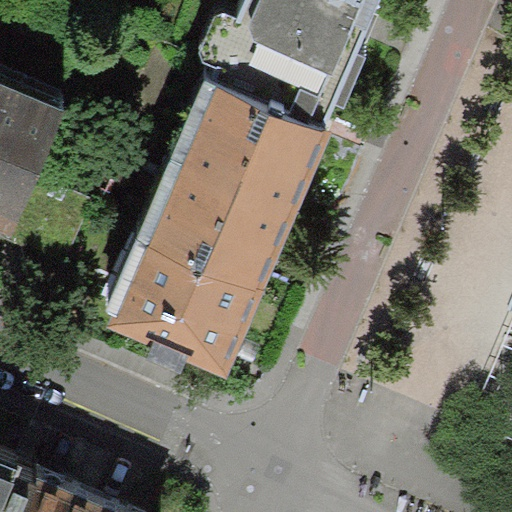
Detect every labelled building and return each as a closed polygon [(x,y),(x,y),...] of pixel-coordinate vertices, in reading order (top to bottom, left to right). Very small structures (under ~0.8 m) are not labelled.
[(215,69),(320,114),(330,92),(338,96),(360,45),(351,41),(355,32),(368,0),(234,0),(207,65),(215,69)] [(317,125),(316,123),(320,114),(215,69),(181,149),(285,194),(292,179),(303,153),(306,152),(309,153),(321,127),(319,126),(317,125)] [(0,85),(0,204),(0,205),(7,208),(22,173),(49,110),(6,91),(7,89),(0,85)] [(251,272),(254,266),(257,265),(260,266),(265,254),(271,240),(269,238),(267,235),(285,194),(181,149),(147,227),(251,272)] [(0,235),(60,262),(86,201),(22,173),(7,208),(0,224),(0,235)] [(233,332),(239,318),(236,316),(234,314),(251,272),(147,227),(127,275),(112,269),(101,294),(116,300),(113,308),(151,324),(145,339),(174,351),(180,337),(217,352),(221,343),(225,343),(228,344),(233,332)] [(0,511),(10,511),(30,467),(6,457),(10,448),(0,443),(0,511)] [(132,511),(30,467),(10,511),(132,511)]
